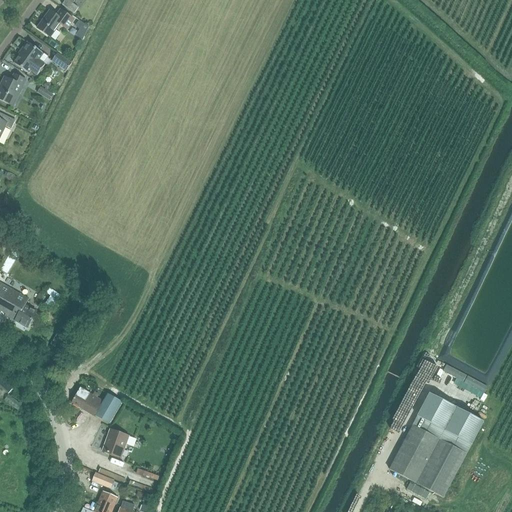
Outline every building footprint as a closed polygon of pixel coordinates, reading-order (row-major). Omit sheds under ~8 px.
[(74,14),(78,8),(73,4),(75,0),(65,0),(62,5),(74,14)] [(50,11),(37,28),(50,38),(60,25),(67,30),(74,20),(62,12),(58,17),(50,11)] [(80,30),(84,25),(79,22),(75,27),(80,30)] [(21,51),(23,52),(14,64),(29,74),(31,71),(37,76),(45,65),(39,60),(43,54),(27,42),(21,51)] [(72,64),(57,54),(52,61),(66,72),(72,64)] [(11,81),(5,77),(0,86),(0,100),(13,107),(26,81),(14,75),(11,81)] [(50,100),(53,95),(45,90),(42,95),(50,100)] [(0,138),(6,127),(11,130),(16,121),(0,113),(0,138)] [(43,154),(35,171),(41,174),(50,157),(43,154)] [(52,158),(44,175),(50,178),(59,161),(52,158)] [(61,163),(53,180),(59,183),(67,166),(61,163)] [(70,167),(62,184),(68,187),(76,170),(70,167)] [(79,171),(71,188),(77,191),(85,174),(79,171)] [(88,176),(80,193),(86,196),(94,179),(88,176)] [(62,202),(59,209),(76,217),(79,211),(62,202)] [(58,211),(54,218),(71,226),(75,220),(58,211)] [(53,220),(50,227),(67,235),(70,229),(53,220)] [(0,283),(0,313),(15,322),(27,329),(37,312),(25,306),(28,300),(0,283)] [(10,386),(1,378),(0,379),(0,383),(7,389),(10,386)] [(81,389),(72,404),(109,425),(122,403),(108,395),(104,403),(81,389)] [(413,426),(439,440),(467,454),(484,422),(430,394),(413,426)] [(416,484),(439,440),(413,426),(390,470),(416,484)] [(110,430),(103,452),(121,458),(129,437),(110,430)] [(443,499),(467,454),(439,440),(416,484),(443,499)] [(133,469),(142,472),(144,467),(135,464),(133,469)] [(131,469),(129,475),(155,485),(157,479),(131,469)] [(127,486),(96,473),(91,485),(99,489),(101,485),(123,495),(127,486)] [(103,492),(94,511),(112,511),(118,498),(103,492)] [(143,499),(142,501),(150,504),(153,498),(144,494),(143,499)] [(121,509),(119,511),(133,511),(135,506),(123,502),(121,509)]
